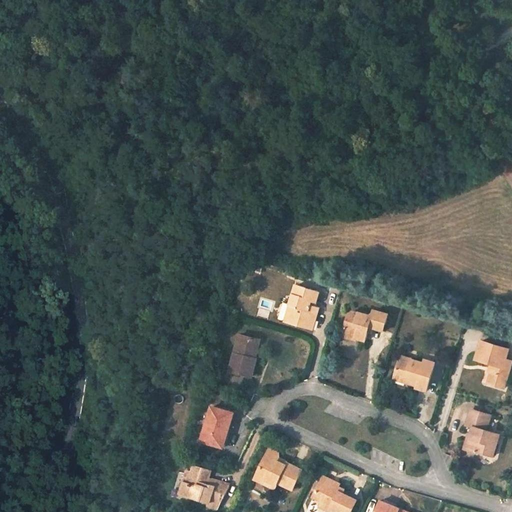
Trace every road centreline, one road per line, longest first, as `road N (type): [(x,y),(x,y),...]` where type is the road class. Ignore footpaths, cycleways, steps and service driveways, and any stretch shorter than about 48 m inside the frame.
road 1 (unclassified): [(78,511),(73,212),(39,136),(0,80)]
road 2 (residential): [(436,485),(416,488),(384,477),(273,417),(277,398),(305,391),(404,426)]
